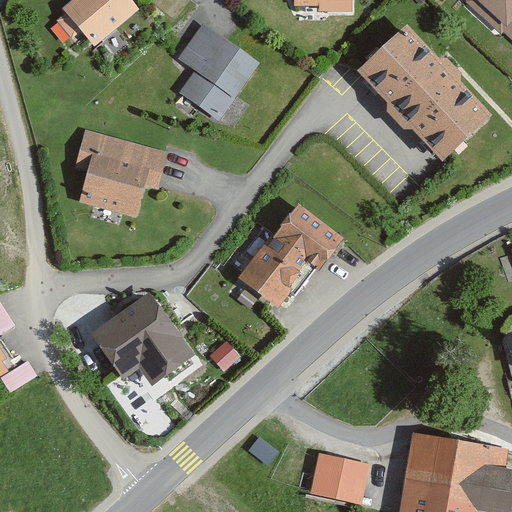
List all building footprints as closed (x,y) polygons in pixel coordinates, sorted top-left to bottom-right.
[(132,0),(81,0),(67,13),(99,51),(143,13),(132,0)] [(511,0),(470,0),(511,38),(511,0)] [(263,66),(205,26),(181,62),(197,73),(182,95),(223,123),(263,66)] [(498,120),(412,29),(362,76),(448,166),(498,120)] [(170,155),(88,135),(78,174),(92,177),(84,207),(139,221),(147,191),(160,194),(170,155)] [(302,207),(243,282),(280,310),(315,265),(325,273),(348,242),(302,207)] [(0,295),(0,332),(16,323),(0,295)] [(154,296),(95,337),(127,384),(142,373),(153,388),(197,357),(154,296)] [(0,360),(0,382),(10,376),(0,360)] [(509,452),(414,437),(401,511),(511,511),(511,473),(506,473),(509,452)]
